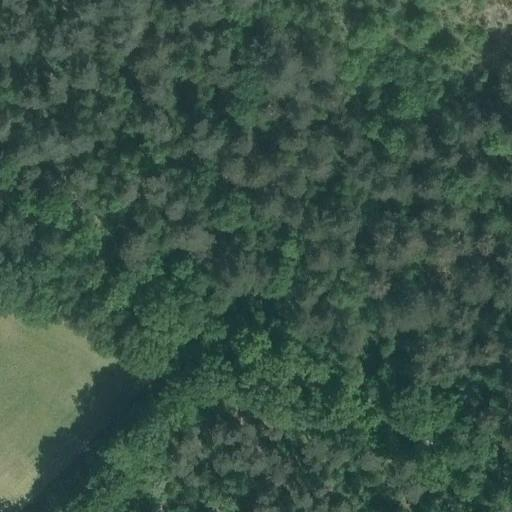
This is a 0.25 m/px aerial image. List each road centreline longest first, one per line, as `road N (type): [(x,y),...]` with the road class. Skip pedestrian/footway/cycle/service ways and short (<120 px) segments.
road 1 (track): [(511,473),(213,346)]
road 2 (track): [(213,346),(0,241)]
road 3 (track): [(213,346),(50,511)]
